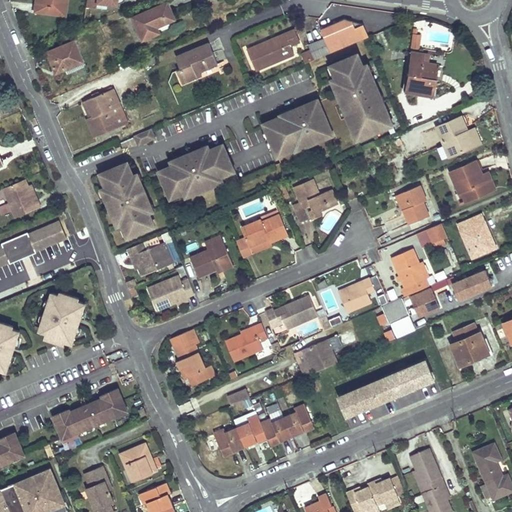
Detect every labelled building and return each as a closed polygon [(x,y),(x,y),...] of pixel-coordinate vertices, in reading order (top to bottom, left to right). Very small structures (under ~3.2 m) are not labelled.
[(35,0),(34,11),(59,15),(60,0),(35,0)] [(166,3),(131,18),(141,40),(157,33),(155,27),(172,19),(166,3)] [(324,38),(309,45),(315,58),(330,51),(330,53),(361,39),(354,22),(344,19),(321,29),(324,38)] [(265,41),(247,49),(256,70),(294,54),(291,46),(299,42),(294,29),(285,33),(287,37),(267,45),(265,41)] [(285,33),(265,41),(267,45),(287,37),(285,33)] [(410,34),(411,49),(421,48),(420,33),(410,34)] [(73,41),(46,52),(55,73),(64,68),(64,67),(81,60),(73,41)] [(209,43),(176,57),(181,68),(177,70),(182,83),(197,77),(196,73),(201,71),(218,64),(209,43)] [(422,53),(409,52),(404,91),(431,95),(435,64),(421,62),(422,53)] [(358,53),(332,64),(336,73),(335,74),(337,79),(339,85),(335,86),(346,111),(348,110),(350,114),(348,115),(356,134),(360,132),(363,138),(389,127),(387,121),(391,119),(383,100),(381,101),(379,97),(381,96),(371,71),(369,72),(366,67),(364,68),(358,53)] [(113,88),(87,99),(93,115),(90,117),(98,136),(120,127),(113,110),(121,106),(113,88)] [(317,98),(292,109),(293,111),(289,113),(288,112),(265,122),(279,155),(302,145),(302,144),(306,142),(307,144),(332,134),(331,132),(336,129),(323,98),(318,101),(317,98)] [(87,99),(83,101),(90,117),(93,115),(87,99)] [(438,125),(436,126),(449,156),(476,145),(472,135),(470,136),(468,131),(462,116),(445,123),(438,125)] [(90,117),(87,118),(95,137),(98,136),(90,117)] [(140,145),(156,137),(151,127),(135,135),(140,145)] [(475,128),(468,131),(470,136),(472,135),(476,145),(481,143),(475,128)] [(169,165),(160,169),(170,195),(183,189),(184,189),(185,191),(191,189),(192,191),(217,181),(216,178),(221,176),(220,174),(222,174),(234,169),(224,142),(215,146),(214,145),(210,146),(209,147),(208,145),(203,147),(202,145),(177,155),(178,157),(173,160),(173,162),(172,162),(168,164),(169,165)] [(280,155),(282,162),(293,159),(291,152),(280,155)] [(128,160),(102,171),(106,180),(104,181),(106,185),(107,186),(105,187),(107,192),(105,193),(115,218),(117,217),(120,222),(122,221),(122,223),(124,227),(125,226),(129,235),(155,224),(149,211),(149,210),(151,209),(148,204),(151,203),(140,178),(138,179),(136,174),(134,174),(133,173),(128,160)] [(476,161),(451,171),(458,192),(464,190),(468,200),(490,190),(486,180),(485,181),(482,175),(476,161)] [(488,173),(482,175),(485,181),(486,180),(490,190),(495,188),(488,173)] [(313,179),(295,187),(301,202),(293,205),(300,223),(308,219),(304,208),(309,207),(311,205),(313,209),(310,210),(314,218),(322,215),(321,212),(329,208),(327,204),(336,200),(332,190),(320,195),(313,179)] [(27,180),(5,189),(18,219),(42,209),(39,201),(36,202),(30,188),(27,180)] [(420,185),(401,193),(407,208),(403,209),(409,224),(429,216),(423,201),(426,200),(420,185)] [(33,186),(30,188),(36,202),(39,201),(33,186)] [(327,204),(329,208),(338,205),(336,200),(327,204)] [(262,222),(261,219),(242,228),(233,232),(243,257),(252,253),(250,247),(270,238),(271,241),(288,234),(280,214),(262,222)] [(482,214),(458,224),(472,258),(484,253),(483,250),(486,249),(485,246),(494,242),(482,214)] [(2,243),(0,244),(0,264),(9,260),(10,262),(22,258),(20,254),(29,251),(30,254),(37,252),(35,249),(67,237),(60,219),(28,232),(28,230),(1,241),(2,243)] [(442,223),(428,229),(434,243),(448,237),(442,223)] [(434,243),(428,229),(417,234),(423,247),(434,243)] [(205,241),(208,249),(224,242),(221,234),(205,241)] [(270,238),(250,247),(252,253),(273,245),(271,241),(270,238)] [(143,243),(128,249),(132,257),(135,255),(140,268),(143,276),(173,264),(164,242),(146,250),(143,243)] [(208,249),(190,256),(198,275),(217,268),(216,266),(231,260),(224,242),(208,249)] [(486,249),(483,250),(484,253),(496,247),(494,242),(485,246),(486,249)] [(419,263),(412,248),(391,257),(404,286),(401,287),(405,296),(421,289),(428,286),(425,278),(419,263)] [(132,257),(137,269),(140,268),(135,255),(132,257)] [(216,266),(217,268),(218,271),(233,265),(231,260),(216,266)] [(422,262),(419,263),(425,278),(429,277),(422,262)] [(486,269),(453,284),(459,299),(492,285),(486,269)] [(194,292),(188,279),(181,282),(178,276),(147,288),(152,300),(157,298),(161,308),(174,302),(187,297),(186,295),(194,292)] [(131,297),(139,295),(135,277),(128,279),(131,297)] [(369,278),(362,281),(363,284),(339,294),(347,312),(371,302),(367,293),(374,290),(369,278)] [(363,284),(362,281),(338,291),(339,294),(363,284)] [(432,287),(384,308),(393,328),(411,320),(411,319),(441,307),(432,287)] [(61,293),(54,291),(41,329),(49,332),(47,337),(66,344),(67,340),(73,342),(79,324),(75,322),(77,316),(81,317),(86,302),(80,300),(82,296),(62,290),(61,293)] [(273,309),(266,312),(272,327),(284,322),(287,329),(318,316),(310,296),(274,311),(273,309)] [(187,297),(174,302),(175,305),(188,300),(187,297)] [(157,298),(152,300),(156,310),(161,308),(157,298)] [(326,316),(319,319),(324,330),(331,327),(326,316)] [(0,368),(7,370),(13,353),(9,351),(11,345),(15,347),(20,331),(14,329),(15,325),(0,320),(0,368)] [(244,334),(226,341),(235,361),(263,348),(261,341),(268,338),(262,322),(254,326),(256,329),(244,334)] [(474,322),(454,331),(459,341),(451,344),(461,365),(490,353),(481,331),(479,332),(474,322)] [(256,329),(254,326),(242,331),(244,334),(256,329)] [(199,343),(194,329),(172,339),(177,352),(196,345),(199,343)] [(329,364),(319,341),(304,348),(314,371),(329,364)] [(196,345),(177,352),(180,359),(177,360),(181,370),(185,368),(193,386),(207,380),(202,370),(206,368),(196,345)] [(425,360),(383,378),(391,398),(434,379),(425,360)] [(185,368),(181,370),(189,388),(193,386),(185,368)] [(383,378),(340,397),(348,416),(391,398),(383,378)] [(70,408),(53,415),(62,436),(77,430),(78,433),(114,417),(112,415),(127,409),(118,387),(102,394),(103,396),(105,400),(72,413),(71,410),(70,408)] [(251,397),(247,389),(229,397),(233,405),(251,398),(251,397)] [(87,395),(79,398),(82,405),(90,402),(87,395)] [(82,405),(71,410),(72,413),(105,400),(103,396),(90,402),(82,405)] [(297,412),(285,417),(293,437),(305,431),(306,433),(315,429),(305,404),(295,408),(297,412)] [(145,407),(139,409),(142,416),(147,414),(145,407)] [(248,419),(250,422),(237,427),(246,447),(258,442),(259,443),(268,439),(261,422),(258,414),(248,419)] [(271,417),(261,422),(268,439),(272,447),(282,443),(281,441),(293,437),(285,417),(273,422),(271,417)] [(246,447),(237,427),(227,432),(225,428),(214,433),(225,457),(235,453),(234,452),(246,447)] [(0,465),(11,461),(10,458),(24,452),(15,431),(0,437),(0,440),(1,444),(0,444),(0,465)] [(502,458),(495,442),(475,451),(487,482),(481,484),(487,498),(493,496),(494,498),(511,489),(511,481),(509,473),(503,476),(497,460),(502,458)] [(148,461),(153,459),(147,443),(142,446),(148,461)] [(142,446),(122,453),(133,480),(157,470),(153,459),(148,461),(142,446)] [(442,475),(430,446),(411,455),(417,468),(423,483),(431,480),(442,475)] [(39,476),(52,470),(54,470),(52,465),(36,472),(36,473),(38,472),(39,476)] [(104,465),(86,472),(92,487),(89,488),(97,509),(101,508),(112,503),(115,502),(110,490),(106,481),(110,479),(104,465)] [(434,487),(431,480),(423,483),(417,468),(414,470),(423,492),(434,487)] [(38,472),(36,473),(19,480),(20,484),(11,487),(10,484),(0,488),(2,491),(0,492),(0,511),(24,511),(30,510),(30,511),(69,511),(68,508),(68,507),(65,508),(57,491),(61,490),(60,490),(52,470),(39,476),(38,472)] [(151,504),(158,502),(166,499),(163,491),(161,486),(163,485),(168,483),(165,475),(150,481),(139,486),(142,494),(146,492),(151,504)] [(451,497),(442,475),(431,480),(434,487),(442,484),(448,499),(451,497)] [(377,482),(376,479),(368,482),(369,485),(361,489),(355,491),(354,488),(348,491),(355,510),(397,492),(390,476),(383,479),(377,482)] [(453,511),(448,499),(442,484),(434,487),(423,492),(431,511),(453,511)] [(68,507),(68,508),(70,507),(62,489),(60,490),(61,490),(57,491),(65,508),(68,507)] [(333,505),(328,493),(319,496),(321,501),(306,508),(308,511),(330,511),(329,507),(333,505)] [(169,506),(166,499),(158,502),(151,504),(154,511),(180,511),(178,508),(174,510),(171,511),(169,506)] [(115,511),(112,503),(101,508),(102,511),(115,511)]
